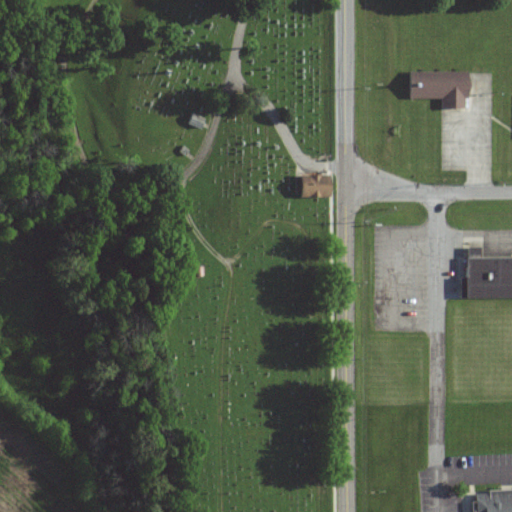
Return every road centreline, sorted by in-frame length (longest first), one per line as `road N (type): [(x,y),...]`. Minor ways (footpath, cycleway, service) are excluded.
road 1 (primary): [(346,511),(345,192)]
road 2 (primary): [(345,192),(343,0)]
road 3 (residential): [(511,191),(345,192)]
